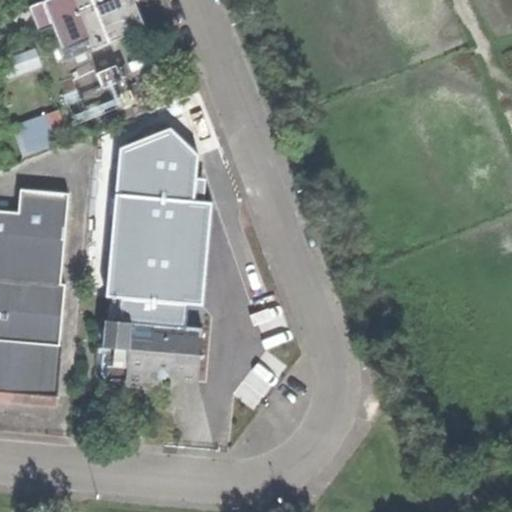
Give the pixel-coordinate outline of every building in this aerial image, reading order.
[(46,0),(40,3),(62,61),(143,29),(131,0),(46,0)] [(42,118),(52,145),(107,123),(96,96),(42,118)] [(117,146),(115,168),(182,171),(186,119),(117,146)] [(0,281),(61,286),(68,196),(17,192),(15,216),(0,214),(0,281)] [(170,300),(178,201),(110,195),(99,319),(106,319),(104,346),(131,348),(133,322),(189,327),(191,301),(170,300)] [(178,201),(170,300),(191,301),(200,203),(178,201)] [(222,287),(249,359),(276,349),(249,277),(222,287)] [(0,392),(57,397),(61,346),(58,346),(63,286),(61,286),(0,281),(0,392)] [(128,380),(142,382),(149,373),(150,360),(155,360),(155,364),(174,366),(174,372),(179,378),(197,380),(201,328),(189,327),(133,322),(131,348),(128,380)]
